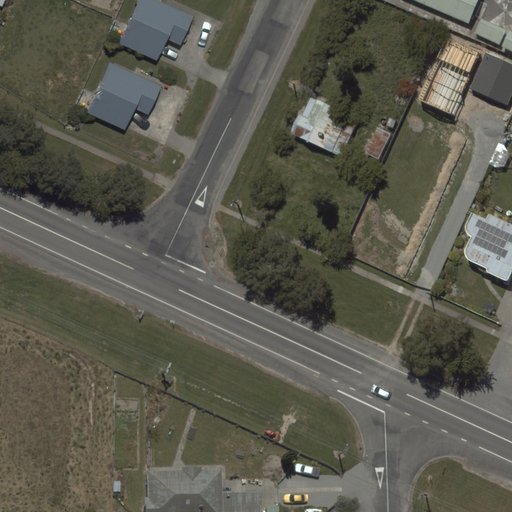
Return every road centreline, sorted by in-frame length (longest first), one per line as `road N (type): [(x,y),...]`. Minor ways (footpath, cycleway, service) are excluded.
road 1 (residential): [(155,279),(283,0)]
road 2 (primary): [(155,279),(381,382)]
road 3 (primary): [(0,207),(155,279)]
road 4 (primary): [(381,382),(511,442)]
road 5 (residential): [(381,382),(386,511)]
